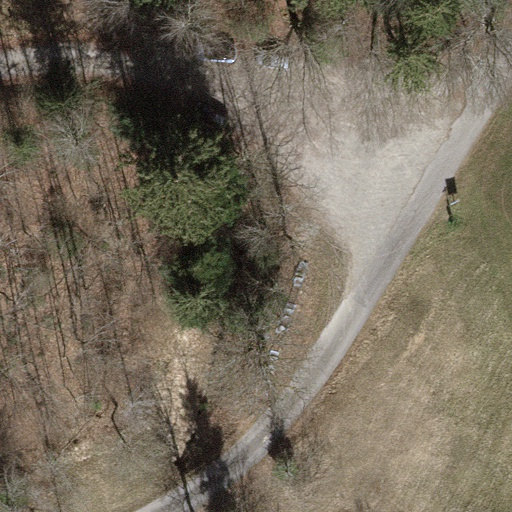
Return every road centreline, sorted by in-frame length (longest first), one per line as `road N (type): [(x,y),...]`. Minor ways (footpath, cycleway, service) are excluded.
road 1 (track): [(422,201),(297,129),(187,79),(84,60),(0,65)]
road 2 (track): [(422,201),(287,405),(214,477),(161,511)]
road 3 (unclassified): [(511,64),(422,201)]
